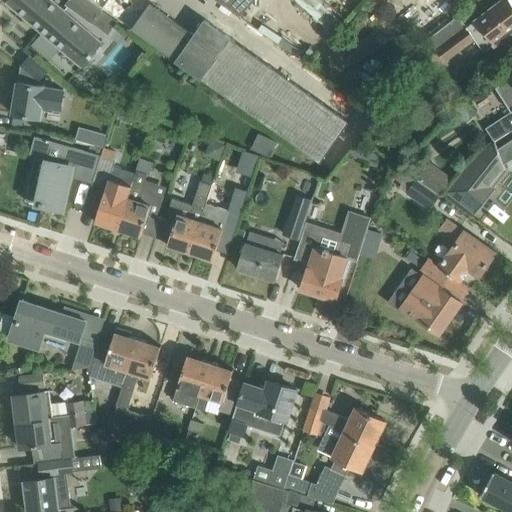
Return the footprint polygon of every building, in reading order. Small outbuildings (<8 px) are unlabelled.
[(81,66),(102,42),(53,0),(7,0),(6,2),(81,66)] [(92,23),(102,9),(89,0),(68,0),(65,4),(92,23)] [(146,0),(91,0),(320,162),(348,121),(205,20),(195,34),(146,0)] [(217,0),(240,16),(255,0),(217,0)] [(443,27),(428,38),(445,62),(477,38),(487,50),(511,32),(511,30),(511,1),(511,0),(501,0),(467,26),(460,16),(459,15),(443,27)] [(21,66),(13,113),(40,118),(43,105),(59,107),(61,92),(62,88),(46,85),(39,84),(40,74),(46,68),(30,55),(21,66)] [(491,124),(486,127),(495,141),(511,130),(511,76),(496,86),(499,90),(503,97),(511,111),(491,124)] [(91,130),(87,142),(103,147),(106,134),(91,130)] [(47,140),(36,137),(32,152),(37,154),(33,173),(44,175),(38,203),(40,204),(40,205),(44,206),(44,204),(64,209),(71,174),(93,181),(104,148),(91,144),(89,150),(47,138),(47,140)] [(504,164),(505,164),(499,148),(498,148),(496,141),(480,151),(449,191),(476,213),(495,190),(490,186),(505,167),(504,164)] [(118,229),(132,185),(111,178),(116,159),(114,159),(117,151),(104,147),(104,148),(93,181),(107,186),(95,222),(118,229)] [(132,185),(118,229),(141,237),(148,214),(157,217),(164,196),(155,193),(158,184),(146,180),(148,174),(148,173),(137,170),(132,185)] [(440,196),(415,179),(403,170),(396,179),(401,183),(399,187),(406,192),(406,193),(430,210),(440,196)] [(419,175),(415,179),(440,196),(453,178),(445,172),(435,186),(419,175)] [(209,194),(212,184),(201,180),(193,204),(173,198),(166,220),(175,223),(168,245),(190,252),(204,208),(209,194)] [(204,208),(190,252),(213,260),(220,241),(224,227),(229,210),(242,214),(248,191),(235,187),(229,210),(206,203),(204,208)] [(298,238),(312,200),(297,195),(284,233),(298,238)] [(306,229),(296,259),(310,264),(309,267),(308,266),(305,275),(301,274),(298,286),(302,287),(301,288),(336,300),(342,281),(343,278),(341,277),(346,260),(348,256),(358,259),(372,216),(349,208),(339,240),(340,240),(336,253),(316,247),(320,234),(306,229)] [(495,253),(464,231),(466,230),(448,217),(439,230),(457,242),(449,254),(447,252),(443,258),(434,252),(430,258),(451,274),(459,280),(469,267),(479,275),(495,253)] [(284,254),(281,252),(284,241),(251,230),(247,242),(244,249),(238,268),(275,280),(284,254)] [(440,332),(461,302),(441,288),(451,274),(430,258),(430,257),(427,261),(412,250),(407,257),(421,268),(420,269),(424,272),(423,274),(412,267),(388,301),(402,311),(404,307),(440,332)] [(79,341),(80,338),(86,319),(85,319),(85,320),(24,300),(24,299),(23,299),(10,338),(39,347),(44,333),(69,341),(70,336),(79,339),(78,341),(79,341)] [(128,371),(140,338),(131,336),(132,332),(118,327),(116,331),(110,348),(98,343),(89,367),(88,370),(103,375),(107,364),(128,371)] [(139,374),(151,378),(162,345),(140,338),(128,371),(123,387),(134,390),(139,374)] [(89,367),(98,343),(84,339),(73,368),(89,367)] [(201,394),(212,362),(188,354),(174,400),(194,407),(196,407),(201,394)] [(201,394),(196,407),(218,414),(220,409),(221,409),(221,410),(231,414),(242,381),(231,378),(234,369),(212,362),(201,394)] [(44,372),(19,375),(21,390),(46,387),(44,372)] [(291,406),(296,389),(270,380),(267,389),(245,382),(238,404),(234,420),(232,419),(229,431),(244,435),(247,425),(281,435),(286,419),(287,420),(289,414),(290,414),(292,406),(291,406)] [(67,401),(51,403),(49,390),(14,394),(18,421),(95,410),(94,400),(84,402),(84,400),(67,402),(67,401)] [(323,421),(374,445),(386,421),(357,407),(350,420),(314,402),(305,431),(318,435),(323,421)] [(145,443),(154,417),(117,405),(109,432),(145,443)] [(56,442),(54,429),(97,423),(95,410),(18,421),(21,447),(33,445),(36,463),(40,462),(65,458),(62,441),(56,442)] [(154,417),(145,443),(160,448),(168,421),(154,417)] [(205,423),(191,419),(188,429),(202,433),(205,423)] [(330,425),(318,449),(334,456),(336,457),(331,468),(346,475),(351,465),(363,470),(374,445),(330,425)] [(183,456),(195,461),(200,447),(187,442),(183,456)] [(278,456),(269,483),(286,488),(290,475),(295,461),(278,456)] [(58,474),(74,472),(73,457),(65,458),(40,462),(41,469),(36,469),(34,468),(24,469),(22,473),(23,481),(21,481),(22,482),(23,482),(23,481),(25,481),(28,498),(23,503),(29,508),(29,511),(40,511),(59,510),(59,509),(73,507),(70,488),(60,489),(58,474)] [(511,511),(511,480),(494,471),(481,495),(511,511)] [(308,495),(313,482),(290,475),(286,488),(308,495)] [(286,488),(269,483),(254,478),(243,511),(263,511),(266,511),(319,511),(309,508),(312,497),(308,495),(286,488)] [(109,499),(111,511),(124,510),(122,497),(109,499)]
